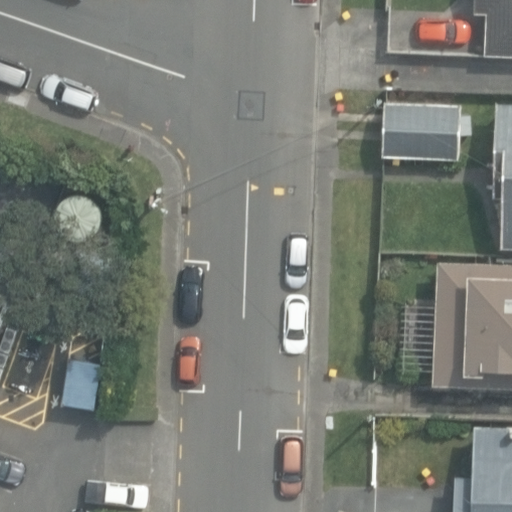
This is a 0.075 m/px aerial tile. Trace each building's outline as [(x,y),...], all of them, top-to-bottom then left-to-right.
[(483,2),(481,44),(511,44),(511,0),(470,0),(470,2),(483,2)] [(386,153),(461,157),(463,105),(389,102),(386,153)] [(503,245),(511,245),(511,103),(499,103),(497,180),(505,180),(503,245)] [(438,382),(511,384),(511,262),(443,260),(438,382)] [(0,511),(0,331),(12,299),(0,295),(0,511)] [(457,511),(511,511),(511,425),(478,424),(476,475),(459,474),(457,511)]
